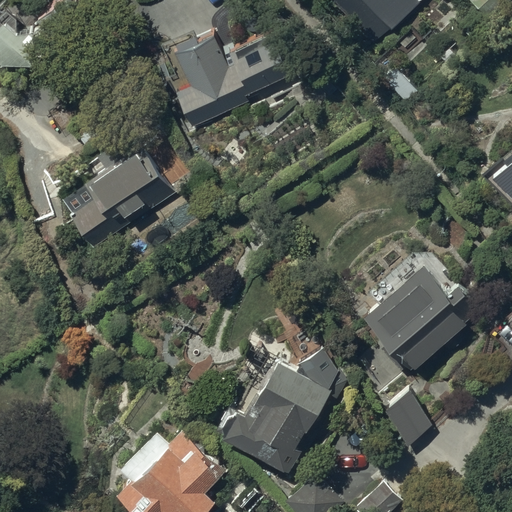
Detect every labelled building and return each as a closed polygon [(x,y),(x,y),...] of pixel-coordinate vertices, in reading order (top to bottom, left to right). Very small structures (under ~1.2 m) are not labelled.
[(419,0),(335,0),(377,42),(419,0)] [(504,0),(472,0),(490,16),(504,0)] [(0,11),(0,61),(46,60),(45,27),(16,28),(0,11)] [(194,28),(160,43),(180,85),(174,87),(192,126),(249,100),(246,95),(289,75),(270,32),(225,53),(214,29),(198,37),(194,28)] [(143,142),(63,194),(93,244),(175,190),(143,142)] [(511,153),(501,163),(511,174),(511,153)] [(449,288),(424,261),(365,315),(412,367),(442,339),(451,349),(465,336),(456,326),(480,304),(458,280),(449,288)] [(223,432),(287,467),(298,446),(308,451),(347,377),(326,340),(320,343),(315,334),(295,346),(301,356),(296,364),(279,354),(245,411),(237,406),(236,406),(235,406),(234,406),(233,407),(232,407),(231,407),(230,408),(229,408),(228,409),(227,409),(227,410),(226,410),(225,411),(224,412),(224,413),(223,414),(222,415),(222,416),(221,417),(221,418),(221,419),(220,420),(220,421),(220,422),(220,423),(220,424),(220,425),(220,426),(221,427),(221,428),(221,429),(222,430),(222,431),(223,432)] [(410,385),(385,408),(408,446),(432,424),(410,385)] [(172,421),(160,408),(112,450),(127,467),(117,476),(149,511),(203,511),(201,509),(223,490),(216,481),(228,469),(179,415),(172,421)] [(316,470),(286,497),(299,511),(326,511),(342,498),(316,470)] [(385,511),(401,499),(384,479),(354,504),(361,511),(385,511)]
